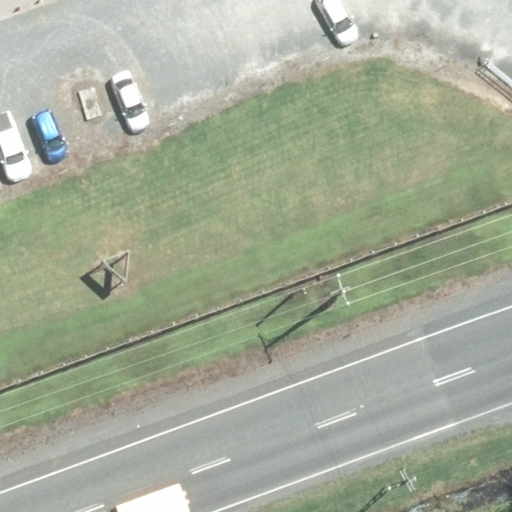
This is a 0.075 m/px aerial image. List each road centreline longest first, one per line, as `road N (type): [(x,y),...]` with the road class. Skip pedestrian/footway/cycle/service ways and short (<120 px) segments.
road 1 (unknown): [(0,10),(30,0),(487,0),(511,18)]
road 2 (secondary): [(87,511),(511,355)]
